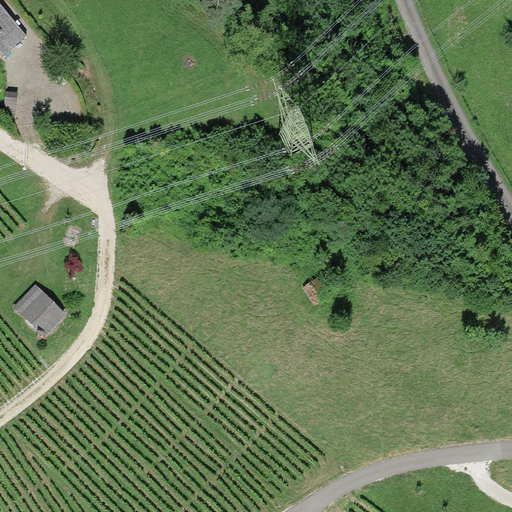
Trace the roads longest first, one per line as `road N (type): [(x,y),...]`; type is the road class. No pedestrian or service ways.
road 1 (track): [(0,410),(54,368),(93,321),(106,239),(101,185)]
road 2 (track): [(511,453),(380,471),(304,511)]
road 3 (track): [(101,185),(104,102),(66,19),(45,0)]
road 4 (track): [(422,0),(462,98),(511,176)]
